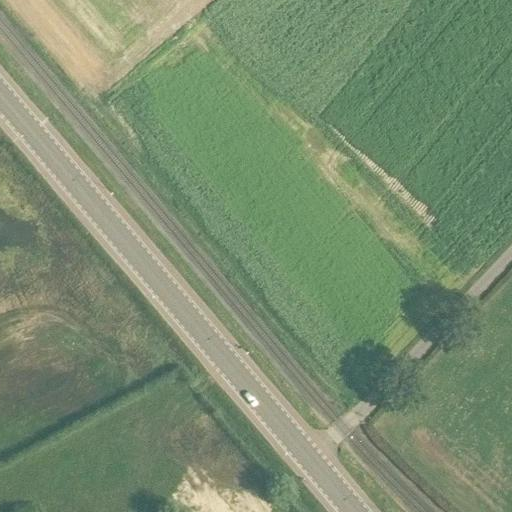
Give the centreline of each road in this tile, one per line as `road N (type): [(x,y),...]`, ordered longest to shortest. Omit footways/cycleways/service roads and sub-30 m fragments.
road 1 (tertiary): [(309,458),(0,96)]
road 2 (unclassified): [(309,458),(511,257)]
